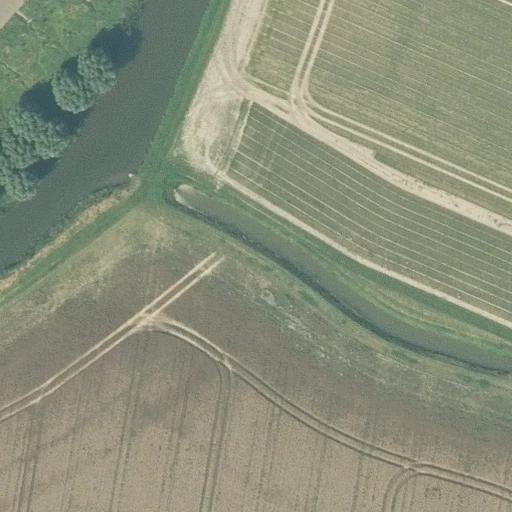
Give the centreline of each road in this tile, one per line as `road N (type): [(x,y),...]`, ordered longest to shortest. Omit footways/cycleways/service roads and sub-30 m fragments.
road 1 (track): [(136,196),(252,256),(368,338),(511,393)]
road 2 (track): [(0,299),(136,196),(191,88),(223,0)]
